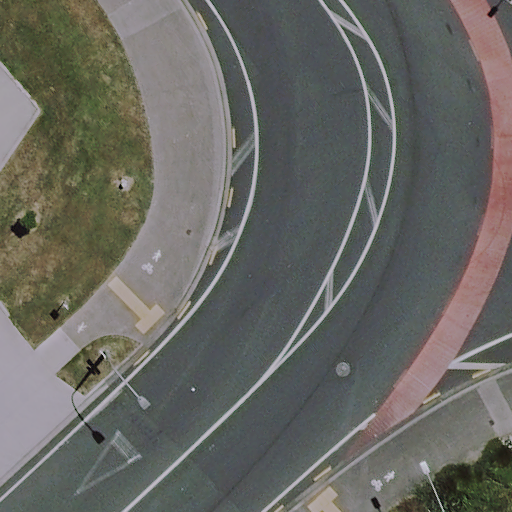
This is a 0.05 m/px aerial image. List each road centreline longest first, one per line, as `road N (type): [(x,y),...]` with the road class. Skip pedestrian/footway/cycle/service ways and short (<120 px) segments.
road 1 (tertiary): [(123,511),(343,291),(379,222),(394,163)]
road 2 (tertiary): [(343,0),(392,90),(394,163)]
